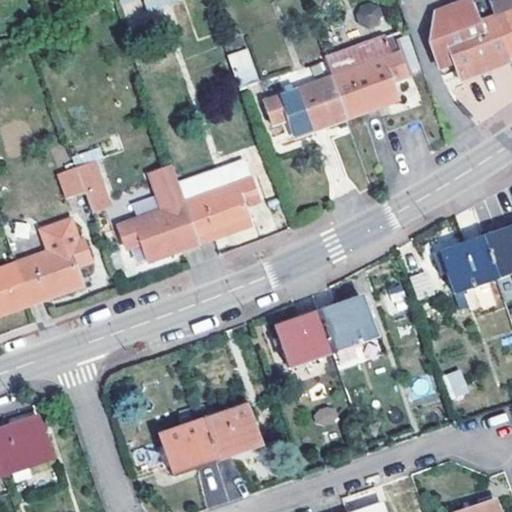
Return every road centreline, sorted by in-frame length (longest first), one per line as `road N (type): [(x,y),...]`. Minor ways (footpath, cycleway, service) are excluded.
road 1 (secondary): [(71,348),(334,245),(511,142)]
road 2 (residential): [(251,511),(447,444),(492,448)]
road 3 (residential): [(123,511),(71,348)]
